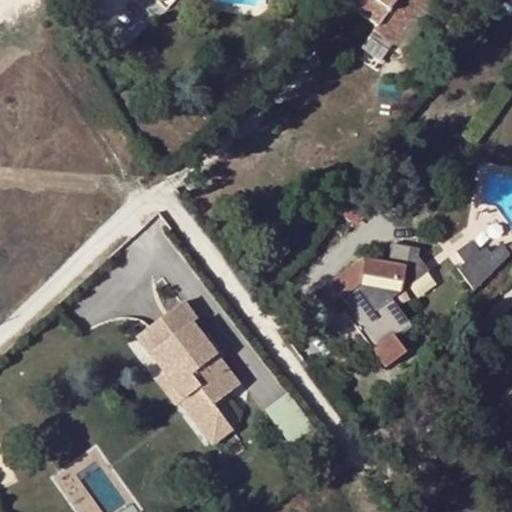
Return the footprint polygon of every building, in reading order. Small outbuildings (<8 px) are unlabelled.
[(357,0),(351,9),(376,27),(372,31),(394,47),(413,22),(406,17),(417,0),(357,0)] [(432,2),(429,0),(417,0),(406,17),(413,22),(415,24),(432,2)] [(103,31),(90,39),(98,50),(110,42),(103,31)] [(387,58),(394,47),(372,31),(365,42),(387,58)] [(358,185),(337,213),(357,227),(377,199),(358,185)] [(479,252),(471,241),(456,252),(464,263),(457,268),(474,291),(510,255),(502,244),(490,253),(485,247),(479,252)] [(388,264),(403,267),(401,282),(406,287),(428,270),(418,257),(420,249),(392,244),(388,264)] [(401,282),(403,267),(388,264),(361,259),(313,295),(324,310),(340,298),(350,312),(345,317),(384,368),(404,352),(394,340),(411,327),(391,299),(406,287),(401,282)] [(173,365),(163,372),(154,379),(175,405),(180,402),(197,388),(211,406),(238,385),(189,323),(193,319),(180,303),(136,338),(148,353),(158,347),(173,365)] [(148,353),(163,372),(173,365),(158,347),(148,353)] [(197,388),(180,402),(212,443),(231,429),(211,406),(197,388)] [(283,430),(306,414),(289,391),(266,407),(283,430)]
